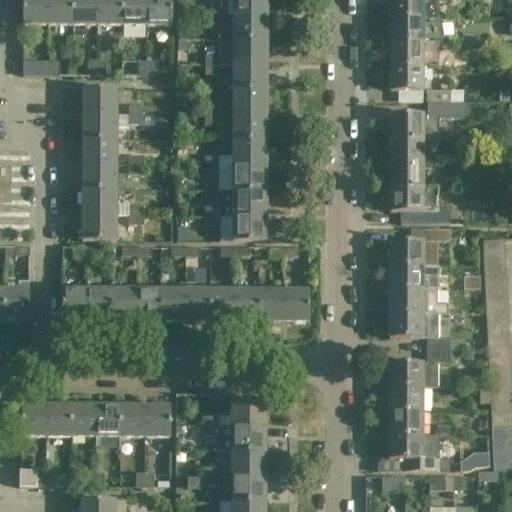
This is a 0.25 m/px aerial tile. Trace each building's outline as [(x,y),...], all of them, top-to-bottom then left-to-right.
[(48,29),(48,0),(23,0),(23,39),(43,39),(43,29),(48,29)] [(72,0),(48,0),(48,29),(49,29),(49,39),(73,39),(72,0)] [(96,0),(72,0),(73,39),(96,39),(96,0)] [(121,0),(96,0),(96,39),(121,39),(121,0)] [(146,0),(121,0),(121,39),(147,39),(147,30),(146,30),(146,0)] [(146,0),(146,30),(147,30),(173,30),(172,0),(146,0)] [(233,19),(267,19),(267,0),(220,0),(221,19),(233,19)] [(390,0),(390,23),(423,24),(438,24),(438,0),(390,0)] [(186,18),(186,5),(177,5),(177,18),(186,18)] [(221,19),(206,19),(206,27),(221,27),(221,19)] [(267,45),(267,19),(233,19),(233,44),(267,45)] [(438,24),(423,24),(390,23),(390,47),(423,48),(435,48),(436,48),(441,48),(441,24),(438,24)] [(189,53),(189,44),(179,44),(179,53),(189,53)] [(221,69),(233,69),(267,70),(267,45),(233,44),(218,44),(218,58),(221,58),(221,69)] [(423,48),(390,47),(390,71),(423,72),(436,72),(436,48),(435,48),(423,48)] [(66,62),(73,62),(73,49),(59,50),(60,57),(66,62)] [(206,58),(206,69),(221,69),(221,58),(218,58),(206,58)] [(89,64),(89,80),(107,80),(107,64),(96,64),(89,64)] [(23,79),(49,80),(49,65),(23,65),(23,79)] [(59,65),(49,65),(49,80),(59,80),(59,65)] [(138,65),(138,80),(155,80),(155,65),(138,65)] [(267,94),(267,70),(233,69),(232,94),(267,94)] [(423,72),(390,71),(390,95),(423,95),(423,72)] [(83,118),(118,118),(118,92),(83,92),(83,118)] [(267,119),(267,94),(232,94),(232,119),(267,119)] [(427,107),(451,107),(451,94),(427,94),(427,107)] [(500,104),(509,104),(509,95),(500,95),(500,104)] [(471,107),(451,107),(427,107),(427,119),(439,119),(439,123),(471,123),(471,107)] [(129,118),(145,119),(173,119),(173,109),(129,109),(129,118)] [(205,109),(205,119),(221,119),(221,109),(205,109)] [(129,118),(118,118),(83,118),(83,144),(118,144),(118,131),(129,131),(129,128),(129,118)] [(129,128),(145,128),(145,119),(129,118),(129,128)] [(221,128),(221,119),(205,119),(205,128),(220,128),(221,128)] [(232,144),(267,144),(267,119),(232,119),(232,144)] [(390,119),(390,143),(423,144),(439,144),(439,123),(439,119),(427,119),(390,119)] [(423,168),(423,144),(390,143),(389,167),(423,168)] [(83,169),(118,169),(118,144),(83,144),(83,169)] [(232,169),(266,170),(267,144),(232,144),(232,159),(232,169)] [(436,168),(451,168),(451,158),(436,158),(436,168)] [(129,170),(145,170),(145,159),(129,159),(129,170)] [(205,159),(205,169),(220,169),(220,159),(205,159)] [(423,191),(423,168),(389,167),(389,191),(423,191)] [(83,195),(118,195),(118,169),(83,169),(83,195)] [(220,169),(205,169),(205,178),(221,178),(220,169)] [(266,170),(232,169),(232,194),(266,195),(266,170)] [(144,178),(145,170),(129,170),(129,178),(144,178)] [(400,226),(400,228),(449,228),(449,213),(438,213),(438,192),(423,191),(389,191),(389,217),(401,216),(401,226),(400,226)] [(266,219),(266,195),(232,194),(219,194),(219,210),(219,219),(232,219),(266,219)] [(83,219),(117,219),(118,195),(83,195),(83,219)] [(129,219),(144,220),(144,210),(129,210),(129,219)] [(204,210),(204,219),(219,219),(219,210),(204,210)] [(83,245),(117,245),(117,219),(83,219),(83,245)] [(144,229),(144,220),(129,219),(129,229),(144,229)] [(204,219),(203,229),(219,229),(219,219),(204,219)] [(266,219),(232,219),(232,245),(266,246),(266,219)] [(450,233),(410,233),(410,244),(389,244),(389,269),(423,270),(438,270),(439,269),(439,246),(450,246),(450,233)] [(482,244),(482,255),(504,254),(504,243),(482,244)] [(15,259),(30,259),(30,251),(15,251),(15,259)] [(73,260),(88,260),(88,251),(73,251),(73,260)] [(102,251),(88,251),(88,260),(102,260),(102,251)] [(122,260),(136,260),(136,251),(122,251),(122,260)] [(152,251),(136,251),(136,260),(151,260),(152,251)] [(171,260),(186,260),(186,251),(171,251),(171,260)] [(201,251),(186,251),(186,260),(201,260),(201,251)] [(220,260),(235,260),(235,251),(220,251),(220,260)] [(250,251),(235,251),(235,260),(250,260),(250,251)] [(270,260),(284,260),(284,251),(270,251),(270,260)] [(299,251),(284,251),(284,260),(298,260),(299,251)] [(505,265),(504,254),(482,255),(483,266),(505,265)] [(506,276),(505,265),(483,266),(484,277),(506,276)] [(423,294),(423,270),(389,269),(389,294),(423,294)] [(506,287),(506,276),(484,277),(484,288),(506,287)] [(480,280),(479,280),(469,280),(469,294),(479,294),(480,294),(480,280)] [(484,288),(485,299),(507,298),(506,287),(484,288)] [(30,293),(3,293),(4,325),(30,325),(30,293)] [(87,325),(87,294),(62,293),(62,325),(87,325)] [(110,294),(87,294),(87,325),(110,325),(110,294)] [(136,325),(136,294),(110,294),(110,325),(136,325)] [(160,294),(136,294),(136,325),(160,326),(160,294)] [(185,326),(185,294),(160,294),(160,326),(185,326)] [(210,294),(185,294),(185,326),(209,326),(210,294)] [(235,326),(235,294),(210,294),(209,326),(235,326)] [(259,294),(235,294),(235,326),(259,326),(259,294)] [(284,326),(284,294),(259,294),(259,326),(284,326)] [(310,294),(284,294),(284,326),(309,326),(310,294)] [(438,294),(423,294),(389,294),(389,318),(439,318),(447,318),(447,308),(438,308),(438,294)] [(507,309),(507,298),(485,299),(485,310),(507,309)] [(485,310),(486,321),(508,319),(507,309),(485,310)] [(439,341),(439,318),(389,318),(389,342),(423,342),(426,342),(426,341),(439,341)] [(509,331),(508,319),(486,321),(487,332),(509,331)] [(509,331),(487,332),(487,343),(509,341),(509,331)] [(426,342),(426,354),(450,354),(450,341),(439,341),(426,341),(426,342)] [(510,352),(509,341),(487,343),(488,353),(510,352)] [(488,353),(488,365),(510,364),(510,352),(488,353)] [(450,367),(450,354),(426,354),(426,367),(438,367),(450,367)] [(511,375),(510,364),(488,365),(489,376),(511,375)] [(389,366),(389,391),(423,391),(438,391),(438,367),(426,367),(389,366)] [(511,375),(489,376),(490,387),(511,385),(511,375)] [(511,396),(511,392),(511,385),(490,387),(490,398),(511,396)] [(423,415),(423,391),(389,391),(389,415),(423,415)] [(479,407),(489,407),(489,391),(480,391),(479,407)] [(511,396),(490,398),(491,408),(511,407),(511,396)] [(267,404),(232,403),(232,430),(267,430),(267,404)] [(511,418),(511,407),(491,408),(491,420),(511,418)] [(22,441),(46,441),(47,409),(21,409),(22,441)] [(71,409),(47,409),(46,441),(71,441),(71,409)] [(71,441),(95,441),(95,409),(71,409),(71,441)] [(121,409),(95,409),(95,441),(121,441),(121,409)] [(145,441),(145,410),(121,409),(121,441),(145,441)] [(172,410),(145,410),(145,441),(172,441),(172,410)] [(389,439),(423,439),(423,415),(389,415),(389,439)] [(511,418),(491,420),(492,431),(511,429),(511,418)] [(204,420),(204,430),(220,430),(220,420),(204,420)] [(511,440),(511,429),(492,431),(493,441),(511,440)] [(204,438),(220,438),(220,430),(204,430),(204,438)] [(232,430),(232,454),(266,455),(267,430),(232,430)] [(438,431),(438,439),(438,440),(450,440),(450,431),(438,431)] [(408,464),(408,476),(451,477),(451,464),(438,463),(438,440),(438,439),(423,439),(389,439),(389,464),(408,464)] [(511,440),(493,441),(493,452),(511,451),(511,440)] [(511,462),(511,451),(493,452),(494,463),(511,462)] [(266,480),(266,455),(232,454),(232,480),(266,480)] [(186,455),(177,455),(177,464),(186,464),(186,455)] [(494,476),(511,475),(511,462),(494,463),(494,476)] [(474,466),(460,466),(461,476),(469,476),(474,471),(474,466)] [(204,470),(204,479),(219,480),(219,470),(204,470)] [(39,491),(39,475),(39,472),(19,472),(19,491),(39,491)] [(56,475),(39,475),(39,491),(56,491),(56,475)] [(105,475),(95,475),(95,491),(105,491),(105,475)] [(154,476),(144,476),(143,491),(154,491),(154,476)] [(204,479),(204,480),(204,489),(219,489),(219,480),(204,479)] [(266,506),(266,480),(232,480),(232,506),(266,506)] [(406,495),(406,481),(383,481),(382,494),(406,495)] [(430,494),(446,494),(446,482),(430,481),(430,494)] [(468,481),(454,481),(454,494),(463,494),(463,486),(468,486),(468,481)]
